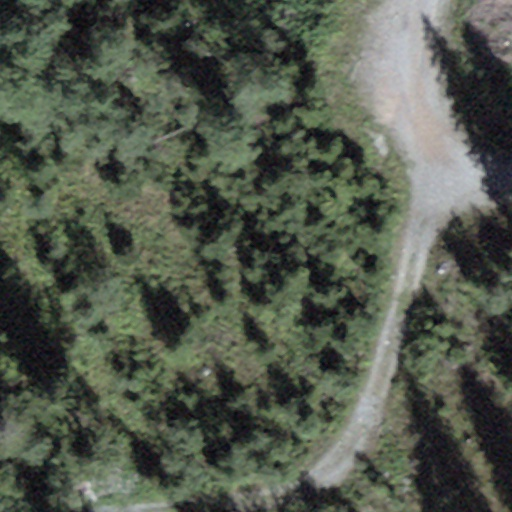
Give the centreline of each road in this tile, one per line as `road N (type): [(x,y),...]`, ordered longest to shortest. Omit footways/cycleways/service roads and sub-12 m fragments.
road 1 (track): [(176,511),(279,496),(341,460),(383,404),(436,178)]
road 2 (track): [(436,178),(410,77),(434,0)]
